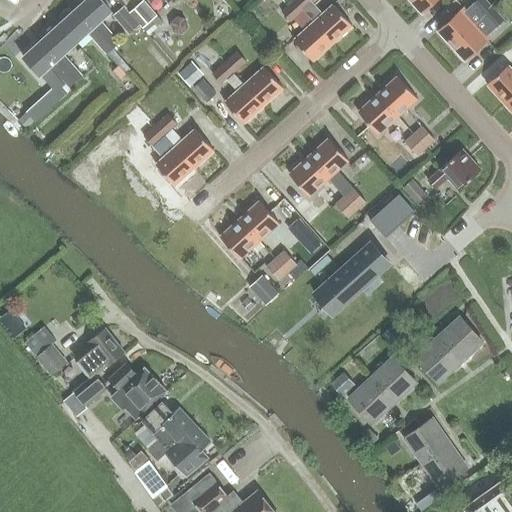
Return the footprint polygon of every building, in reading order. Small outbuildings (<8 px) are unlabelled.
[(113,47),(120,40),(101,20),(112,9),(103,0),(84,0),(77,7),(113,47)] [(139,25),(138,25),(145,33),(154,24),(156,27),(162,22),(142,0),(141,0),(128,12),(139,25)] [(332,4),(320,15),(310,3),(313,0),(294,0),(294,1),(302,10),(313,22),(332,43),(351,25),(332,4)] [(409,0),(421,13),(434,0),(409,0)] [(482,17),(493,8),(485,0),(475,0),(471,4),(482,17)] [(289,22),(302,10),(294,1),(281,12),(289,22)] [(437,30),(451,46),(476,23),(482,17),(471,4),(464,10),(462,8),(459,11),(437,30)] [(129,34),(138,25),(139,25),(128,12),(123,6),(112,16),(129,34)] [(108,51),(113,47),(77,7),(60,23),(76,41),(89,30),(108,51)] [(489,38),(486,34),(492,28),(493,29),(503,20),(493,8),(482,17),(487,22),(480,28),(476,23),(451,46),(465,61),(486,41),(489,38)] [(185,18),(176,16),(169,23),(171,32),(180,35),(187,28),(185,18)] [(312,61),(332,43),(313,22),(293,40),(312,61)] [(64,53),(76,41),(60,23),(42,38),(78,78),(83,73),(64,53)] [(71,84),(78,78),(42,38),(24,54),(41,73),(52,63),(71,84)] [(233,73),(246,62),(236,51),(224,62),(233,73)] [(233,73),(224,62),(211,74),(220,85),(227,79),(233,73)] [(52,85),(26,111),(35,120),(36,119),(38,121),(58,101),(73,87),(71,84),(52,63),(41,73),(52,85)] [(504,104),(511,96),(511,70),(507,65),(486,84),(504,104)] [(263,106),(282,88),(264,67),(244,85),(263,106)] [(243,124),(263,106),(244,85),(233,73),(227,79),(237,91),(224,103),(243,124)] [(397,116),(417,99),(398,77),(378,95),(397,116)] [(216,93),(202,78),(192,87),(205,103),(216,93)] [(377,134),(397,116),(378,95),(358,113),(377,134)] [(26,129),(35,120),(26,111),(17,120),(26,129)] [(194,129),(182,140),(172,128),(176,124),(167,113),(155,125),(164,135),(175,147),(193,168),(213,150),(194,129)] [(151,147),(164,135),(155,125),(142,136),(151,147)] [(413,133),(426,148),(434,140),(421,125),(413,133)] [(416,156),(426,148),(413,133),(403,141),(416,156)] [(328,179),(348,161),(329,140),(309,158),(328,179)] [(174,186),(193,168),(175,147),(155,165),(174,186)] [(458,189),(480,169),(462,149),(439,169),(427,180),(434,188),(447,177),(458,189)] [(309,196),(328,179),(309,158),(290,175),(309,196)] [(428,197),(412,178),(401,188),(417,206),(428,197)] [(343,195),(357,210),(365,203),(352,188),(343,195)] [(384,238),(414,211),(398,193),(369,220),(384,238)] [(347,219),(357,210),(343,195),(334,204),(347,219)] [(319,216),(304,199),(294,207),(309,225),(319,216)] [(259,241),(279,223),(260,202),(240,220),(259,241)] [(239,259),(259,241),(240,220),(220,238),(239,259)] [(322,242),(310,229),(299,240),(311,252),(322,242)] [(320,289),(336,308),(388,263),(371,244),(320,289)] [(274,258),(287,273),(296,265),(283,250),(274,258)] [(278,281),(287,273),(274,258),(265,266),(278,281)] [(278,293),(261,275),(248,287),(264,305),(278,293)] [(5,312),(0,316),(0,318),(7,327),(13,321),(5,312)] [(76,323),(83,317),(80,312),(72,318),(76,323)] [(460,363),(482,342),(459,317),(437,338),(460,363)] [(402,333),(393,324),(381,335),(389,345),(402,333)] [(51,376),(67,362),(52,343),(55,341),(43,326),(25,341),(36,355),(34,357),(51,376)] [(106,365),(123,352),(104,328),(87,341),(90,344),(73,358),(89,378),(106,365)] [(437,383),(460,363),(437,338),(414,358),(437,383)] [(393,403),(415,382),(392,357),(370,378),(393,403)] [(143,412),(165,391),(143,367),(135,375),(125,363),(107,379),(117,389),(109,396),(121,410),(125,407),(135,419),(143,412)] [(84,405),(106,388),(95,375),(73,393),(74,393),(84,405)] [(371,424),(393,403),(370,378),(348,399),(371,424)] [(87,409),(84,405),(74,393),(64,402),(76,418),(87,409)] [(200,451),(209,442),(177,408),(171,413),(161,402),(141,420),(151,431),(158,439),(148,448),(156,458),(163,451),(185,475),(206,457),(200,451)] [(421,463),(449,443),(432,418),(404,438),(421,463)] [(368,428),(359,436),(369,446),(378,438),(368,428)] [(438,487),(466,468),(449,443),(421,463),(438,487)] [(136,465),(152,486),(165,476),(148,455),(136,465)] [(465,511),(511,511),(511,479),(509,476),(463,508),(465,511)] [(201,511),(208,511),(227,497),(215,483),(193,501),(201,511)] [(166,486),(151,498),(157,507),(173,495),(166,486)] [(415,503),(420,511),(440,497),(434,490),(415,503)] [(230,511),(273,511),(257,491),(230,511)]
